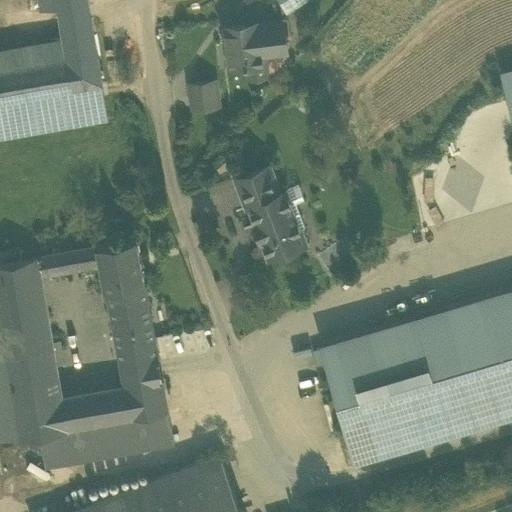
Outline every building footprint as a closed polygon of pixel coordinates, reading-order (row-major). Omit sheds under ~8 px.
[(43,10),(58,8),(88,3),(87,0),(38,0),(39,7),(43,10)] [(304,0),(281,0),(279,2),(285,12),(304,0)] [(58,8),(61,23),(91,19),(88,3),(58,8)] [(61,23),(63,40),(66,57),(0,68),(0,137),(107,118),(101,82),(91,19),(61,23)] [(247,64),(248,76),(268,73),(265,51),(286,49),(282,19),(257,22),(257,21),(225,25),(231,66),(247,64)] [(0,68),(66,57),(63,40),(0,51),(0,68)] [(511,67),(501,70),(511,113),(511,67)] [(191,83),(193,107),(217,104),(214,80),(191,83)] [(235,176),(245,203),(249,202),(280,190),(270,162),(235,176)] [(285,185),(286,188),(290,197),(294,196),(295,199),(296,199),(304,196),(298,180),(285,185)] [(262,238),(269,255),(306,240),(300,226),(305,224),(299,210),(300,210),(296,199),(295,199),(294,196),(290,197),(286,188),(280,190),(249,202),(256,221),(254,221),(260,239),(262,238)] [(136,237),(96,244),(100,265),(105,292),(145,284),(136,237)] [(41,275),(100,265),(96,244),(38,255),(41,275)] [(0,261),(0,329),(6,363),(0,364),(0,439),(39,432),(45,466),(174,443),(162,379),(163,379),(163,377),(123,385),(123,383),(62,394),(41,275),(38,255),(0,261)] [(105,292),(120,366),(159,359),(159,357),(158,357),(145,284),(105,292)] [(511,285),(322,341),(356,458),(511,412),(511,285)] [(330,323),(334,336),(367,325),(362,312),(330,323)] [(120,366),(123,383),(123,385),(163,377),(162,377),(159,359),(120,366)] [(65,511),(241,511),(219,454),(81,506),(65,511)] [(26,508),(27,511),(65,511),(81,506),(75,489),(26,508)]
